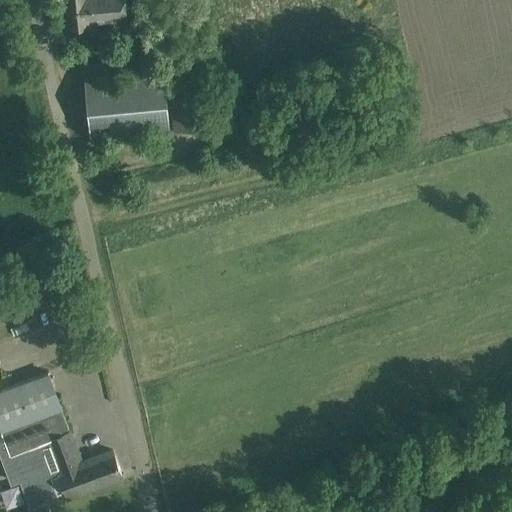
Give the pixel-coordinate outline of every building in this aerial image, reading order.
[(62,0),(65,26),(85,24),(95,23),(95,21),(128,18),(153,15),(151,0),(62,0)] [(84,64),(91,136),(216,124),(210,68),(105,78),(104,62),(84,64)] [(48,372),(29,379),(0,389),(0,425),(4,436),(0,437),(0,453),(11,484),(21,481),(30,507),(68,493),(69,496),(122,476),(113,450),(81,462),(48,372)] [(5,488),(10,506),(27,501),(21,483),(5,488)] [(50,511),(48,506),(46,503),(29,511),(50,511)]
